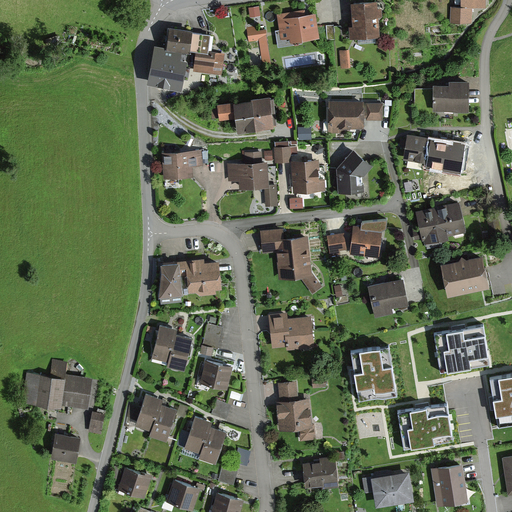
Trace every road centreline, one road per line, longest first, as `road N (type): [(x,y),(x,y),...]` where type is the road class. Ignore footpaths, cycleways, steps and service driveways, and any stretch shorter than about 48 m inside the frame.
road 1 (residential): [(94,511),(145,293),(149,233)]
road 2 (residential): [(265,511),(237,252),(227,237)]
road 3 (residential): [(508,0),(487,40),(484,88),(511,256)]
road 4 (residential): [(227,237),(240,226),(399,203)]
road 5 (residential): [(141,90),(212,133),(286,132)]
road 6 (residential): [(149,233),(141,90)]
road 7 (residential): [(472,380),(493,511)]
